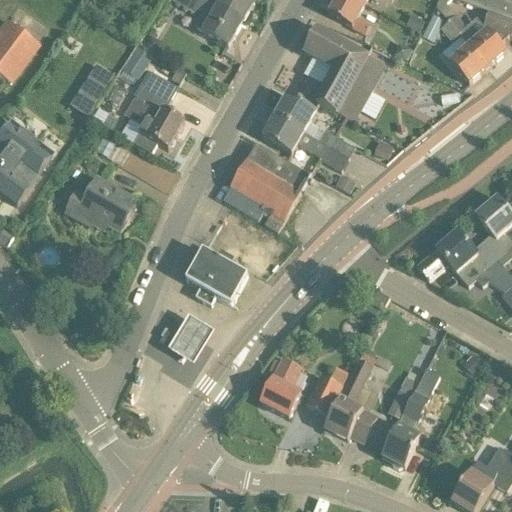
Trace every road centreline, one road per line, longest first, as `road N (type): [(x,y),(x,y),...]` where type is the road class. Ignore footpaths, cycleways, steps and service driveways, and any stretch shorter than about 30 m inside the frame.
road 1 (residential): [(77,400),(108,384),(208,157),(301,0)]
road 2 (tertiary): [(337,250),(511,105)]
road 3 (residential): [(389,511),(226,475),(182,437)]
road 4 (residential): [(337,250),(511,357)]
road 5 (tertiary): [(248,350),(337,250)]
road 6 (residential): [(77,400),(0,292)]
